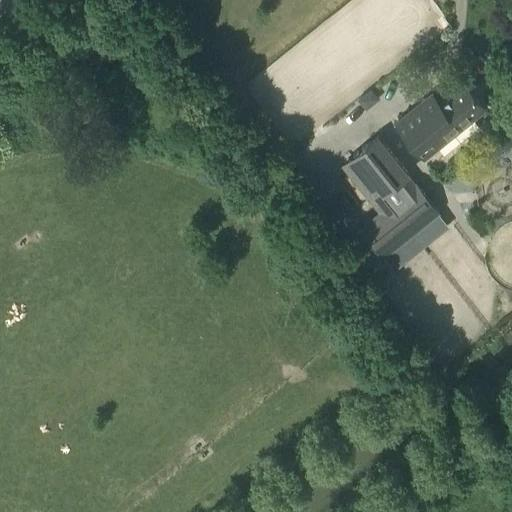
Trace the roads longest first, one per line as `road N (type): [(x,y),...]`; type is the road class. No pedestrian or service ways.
road 1 (track): [(145,0),(459,411),(475,448),(477,490),(468,511)]
road 2 (track): [(340,511),(511,376)]
